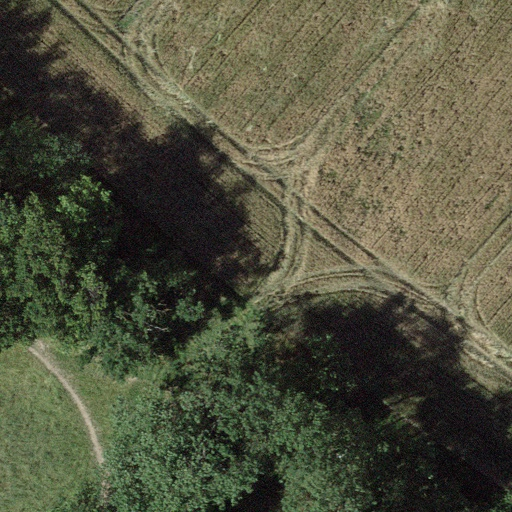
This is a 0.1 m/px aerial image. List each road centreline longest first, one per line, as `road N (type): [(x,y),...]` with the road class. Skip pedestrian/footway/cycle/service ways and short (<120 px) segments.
road 1 (track): [(137,285),(118,511)]
road 2 (track): [(0,184),(137,285)]
